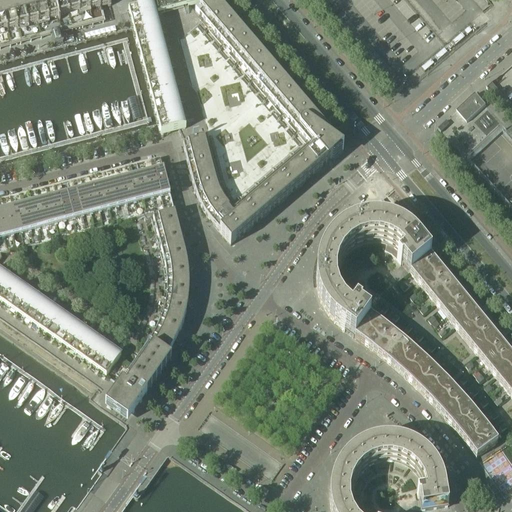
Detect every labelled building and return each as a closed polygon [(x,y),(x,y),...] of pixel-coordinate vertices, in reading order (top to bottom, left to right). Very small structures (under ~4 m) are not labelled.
[(90,12),(99,10),(111,7),(108,0),(0,0),(0,45),(49,33),(92,21),(90,12)] [(211,0),(189,0),(128,16),(160,139),(179,134),(184,146),(182,147),(183,151),(184,155),(186,162),(190,177),(192,184),(194,192),(197,201),(198,204),(200,207),(204,215),(210,223),(212,226),(218,233),(230,247),(245,234),(251,229),(262,219),(268,214),(280,204),(285,200),(297,189),(303,185),(315,175),(320,170),(332,159),(331,158),(340,151),(331,144),(333,143),(330,139),(311,118),(310,116),(305,111),(304,109),(297,100),(295,99),(291,93),(289,92),(282,83),(280,81),(276,76),(274,74),(267,66),(266,64),(261,58),(259,57),(252,48),(251,47),(246,41),(245,40),(237,31),(236,29),(231,24),(230,22),(217,7),(204,10),(204,7),(213,4),(211,0)] [(461,34),(452,42),(455,46),(464,38),(461,34)] [(443,50),(434,58),(437,61),(446,54),(443,50)] [(430,61),(421,69),(424,73),(433,65),(430,61)] [(486,106),(475,95),(456,112),(467,124),(486,106)] [(127,99),(133,120),(142,118),(137,96),(127,99)] [(0,255),(88,233),(143,218),(145,224),(152,222),(174,216),(163,173),(0,215),(0,261),(1,260),(0,255)] [(183,249),(176,225),(174,216),(152,222),(161,255),(183,249)] [(419,500),(421,511),(426,511),(447,509),(445,496),(444,489),(444,487),(443,484),(442,482),(441,479),(440,476),(439,473),(438,471),(436,468),(434,466),(432,463),(430,460),(428,458),(425,456),(422,454),(420,452),(417,450),(415,449),(412,447),(409,446),(408,445),(405,444),(403,444),(400,443),(396,442),(395,442),(390,442),(386,442),(384,442),(381,442),(379,442),(376,443),(374,443),(370,444),(367,445),(365,446),(362,447),(359,449),(356,450),(354,452),(352,454),(350,455),(348,456),(346,459),(344,461),(342,463),(340,466),(338,468),(337,470),(335,473),(335,474),(334,476),(333,479),(332,482),(331,484),(330,487),(330,489),(330,490),(329,494),(329,497),(329,499),(329,501),(329,504),(329,506),(330,509),(330,511),(511,511),(511,358),(504,350),(486,327),(467,304),(448,281),(430,258),(418,244),(410,236),(404,231),(394,226),(391,225),(388,224),(384,224),(381,223),(378,223),(374,223),(371,223),(368,223),(364,224),(361,224),(358,225),(354,226),(351,227),(348,229),(345,230),(342,232),(339,234),(337,236),(334,238),(333,239),(331,241),(329,243),(328,245),(326,248),(324,250),(323,252),(321,255),(320,258),(319,260),(318,264),(317,267),(316,270),(316,273),(315,277),(315,280),(315,284),(316,287),(316,290),(317,293),(317,295),(318,297),(318,300),(319,302),(320,304),(321,306),(322,308),(324,312),(326,314),(326,315),(328,317),(330,319),(331,320),(339,328),(354,338),(368,348),(377,356),(380,359),(399,375),(403,378),(407,382),(420,395),(428,402),(431,405),(435,410),(440,415),(454,431),(458,437),(471,452),(476,459),(497,444),(489,433),(478,420),(474,414),(459,397),(451,388),(438,375),(426,363),(416,355),(411,350),(403,343),(393,335),(384,328),(369,317),(360,310),(361,308),(356,304),(351,312),(348,310),(346,308),(345,306),(344,305),(342,304),(341,302),(340,300),(339,298),(338,296),(337,294),(336,292),(336,289),(335,287),(335,283),(335,279),(335,274),(336,270),(338,266),(339,262),(342,259),(344,255),(347,252),(352,248),(358,245),(364,243),(371,242),(377,242),(384,244),(390,246),(395,249),(400,253),(403,256),(396,262),(400,267),(402,265),(409,274),(428,298),(446,320),(465,344),(484,366),(503,389),(511,400),(511,511),(350,511),(351,511),(350,511),(350,508),(349,505),(349,503),(349,497),(349,495),(349,493),(350,491),(350,489),(351,487),(351,485),(352,483),(353,482),(354,481),(355,479),(355,478),(357,476),(358,474),(359,473),(361,471),(365,468),(370,465),(374,464),(379,462),(380,462),(384,461),(386,461),(389,461),(394,462),(399,463),(401,464),(402,464),(405,466),(408,468),(411,470),(413,472),(416,474),(418,477),(419,478),(420,479),(422,483),(423,486),(424,490),(425,493),(416,494),(417,501),(419,500)] [(188,275),(185,257),(183,249),(161,255),(165,270),(166,286),(166,288),(188,288),(189,286),(188,275)] [(3,274),(0,277),(0,293),(10,279),(3,274)] [(17,284),(10,279),(0,293),(0,304),(2,306),(3,305),(17,284)] [(17,284),(3,305),(2,306),(10,311),(10,310),(25,290),(17,284)] [(186,314),(187,305),(188,296),(188,288),(166,288),(166,294),(165,302),(162,317),(183,324),(186,314)] [(25,290),(10,310),(10,311),(17,316),(32,295),(25,290)] [(40,300),(32,295),(17,316),(24,321),(25,320),(40,300)] [(40,300),(25,320),(24,321),(32,327),(33,325),(47,305),(40,300)] [(47,305),(33,325),(32,327),(39,332),(54,310),(47,305)] [(62,315),(54,310),(39,332),(47,337),(62,315)] [(69,321),(62,315),(47,337),(54,342),(55,341),(69,321)] [(177,339),(180,334),(183,324),(162,317),(159,325),(156,332),(152,339),(147,347),(148,347),(165,358),(165,359),(166,360),(166,358),(172,350),(177,339)] [(69,321),(55,341),(54,342),(62,347),(62,346),(77,326),(69,321)] [(77,326),(62,346),(62,347),(69,352),(84,331),(77,326)] [(91,336),(84,331),(69,352),(76,358),(77,357),(91,336)] [(91,336),(77,357),(76,358),(84,363),(99,341),(91,336)] [(106,347),(99,341),(84,363),(91,368),(106,347)] [(113,352),(106,347),(91,368),(98,373),(99,372),(113,352)] [(135,412),(170,361),(166,358),(166,360),(165,359),(165,358),(148,347),(147,347),(130,372),(123,367),(115,377),(122,382),(118,388),(119,388),(113,396),(105,408),(127,423),(135,412)] [(113,352),(99,372),(98,373),(106,378),(120,357),(113,352)] [(200,434),(273,479),(283,463),(210,418),(200,434)] [(34,491),(19,511),(32,511),(43,497),(34,491)]
